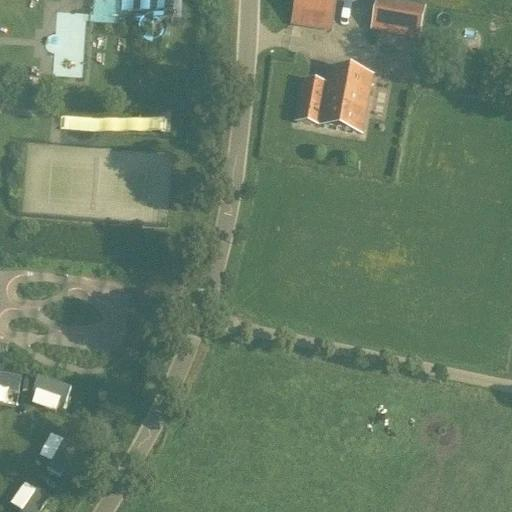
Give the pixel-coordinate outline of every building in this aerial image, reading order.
[(184,18),(184,0),(122,0),(122,18),(184,18)] [(294,0),(291,25),(332,32),(337,0),(294,0)] [(371,32),(419,42),(425,11),(376,2),(371,32)] [(296,126),(361,137),(371,78),(329,71),(326,87),(304,83),(296,126)] [(0,405),(8,406),(10,392),(22,394),(24,379),(0,374),(0,405)] [(33,407),(63,414),(70,386),(39,379),(33,407)] [(41,458),(53,464),(49,471),(59,476),(75,445),(53,434),(41,458)] [(12,511),(42,511),(52,499),(28,483),(10,510),(12,511)]
